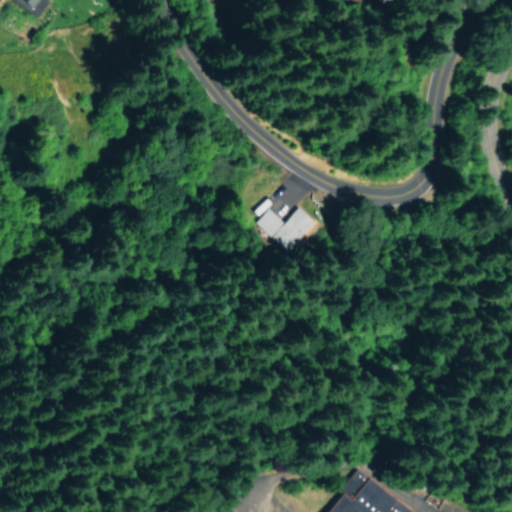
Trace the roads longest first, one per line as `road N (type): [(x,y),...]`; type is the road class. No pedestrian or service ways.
road 1 (residential): [(107,0),(202,175),(244,205),(315,181),(396,197),(418,192),(436,173),(454,40),(482,0)]
road 2 (tertiary): [(511,192),(497,164),(489,114),(494,74),(511,48)]
